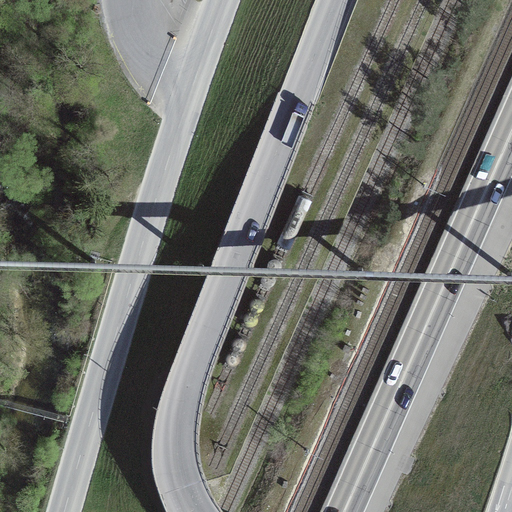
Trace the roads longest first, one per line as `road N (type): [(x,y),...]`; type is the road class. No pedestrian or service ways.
road 1 (secondary): [(196,511),(175,443),(189,371),(335,0)]
road 2 (secondary): [(224,0),(67,511)]
road 3 (motorway): [(345,511),(511,141)]
